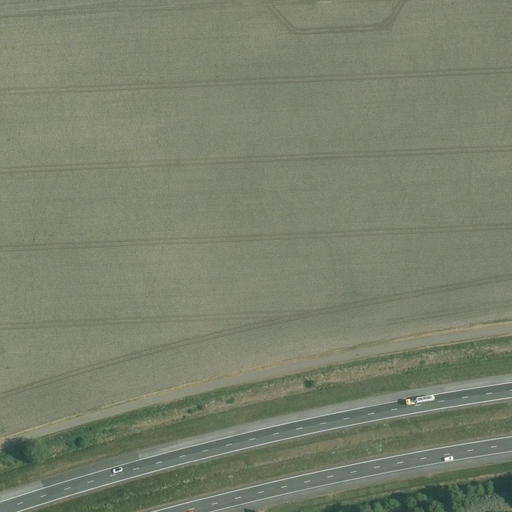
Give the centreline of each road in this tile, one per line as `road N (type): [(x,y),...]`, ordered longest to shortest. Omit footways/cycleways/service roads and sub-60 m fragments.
road 1 (motorway): [(511,393),(365,413),(0,510)]
road 2 (unclassified): [(0,446),(187,392),(511,329)]
road 3 (motorway): [(181,511),(511,445)]
